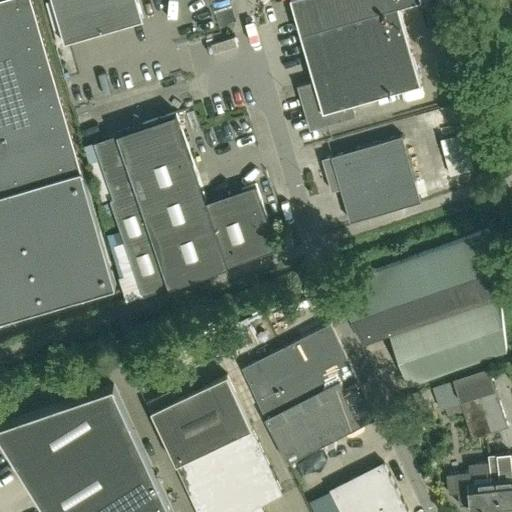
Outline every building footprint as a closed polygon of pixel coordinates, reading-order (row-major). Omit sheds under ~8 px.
[(0,0),(0,319),(115,285),(31,0),(0,0)] [(54,31),(57,44),(143,19),(137,0),(52,0),(61,28),(54,31)] [(421,83),(398,5),(414,0),(290,0),(314,80),(297,85),(310,128),(355,115),(352,103),(421,83)] [(456,108),(432,115),(446,164),(469,158),(456,108)] [(176,112),(93,140),(113,196),(109,197),(142,294),(274,249),(268,233),(271,229),(267,217),(255,184),(206,200),(176,112)] [(331,155),(350,221),(421,200),(402,134),(331,155)] [(109,202),(99,205),(103,217),(113,214),(109,202)] [(392,333),(410,384),(507,349),(499,266),(490,231),(340,282),(355,322),(365,343),(392,333)] [(293,244),(290,232),(276,236),(279,248),(293,244)] [(371,408),(356,372),(332,324),(331,321),(243,366),(267,417),(270,425),(288,461),(363,423),(362,420),(371,408)] [(509,426),(489,364),(452,376),(460,399),(478,394),(490,432),(509,426)] [(284,491),(253,427),(228,373),(152,408),(177,462),(182,474),(200,511),(267,511),(262,502),(284,491)] [(172,511),(133,426),(114,385),(0,423),(0,436),(47,511),(172,511)] [(472,438),(490,432),(478,394),(460,399),(472,438)] [(511,511),(511,463),(511,453),(490,455),(490,463),(492,480),(496,479),(499,511),(511,511)] [(331,488),(342,511),(410,511),(384,461),(331,488)] [(499,511),(496,479),(492,480),(490,463),(471,465),(472,471),(447,473),(449,493),(458,492),(460,505),(471,504),(472,511),(481,511),(499,511)]
